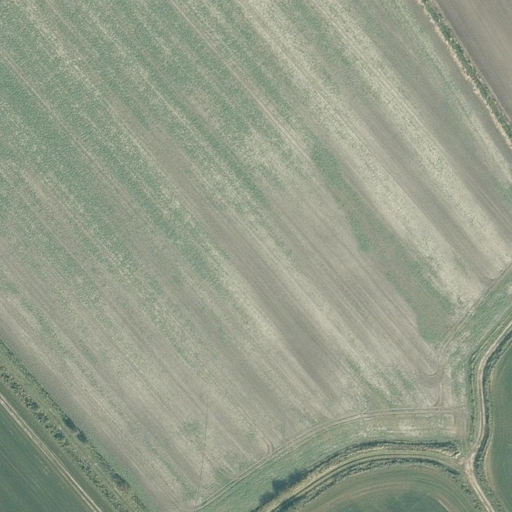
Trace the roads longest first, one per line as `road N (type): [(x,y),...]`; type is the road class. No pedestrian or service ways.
road 1 (track): [(470,471),(427,455),(350,462),(276,511)]
road 2 (track): [(133,511),(0,358)]
road 3 (track): [(511,325),(485,356),(470,471)]
